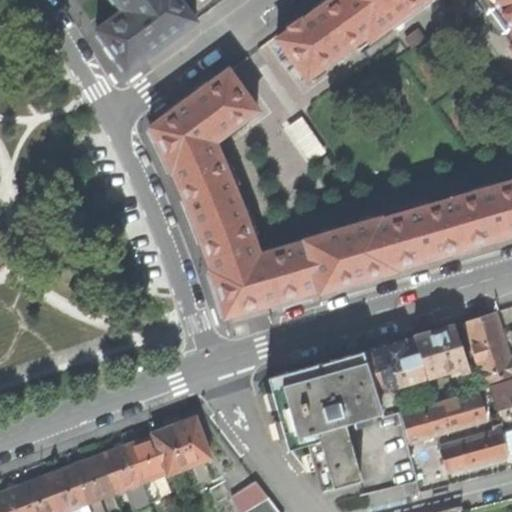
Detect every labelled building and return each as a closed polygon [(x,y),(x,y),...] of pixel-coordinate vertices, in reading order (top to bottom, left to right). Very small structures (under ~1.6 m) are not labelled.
[(126,72),(195,22),(179,0),(114,0),(122,10),(95,30),(111,51),(126,72)] [(511,0),(329,0),(301,21),(300,19),(294,23),(287,28),(289,30),(277,39),(307,80),(355,44),(359,49),(426,0),(493,0),(511,25),(511,47),(511,48),(511,0)] [(511,181),(379,220),(378,219),(302,242),(303,243),(256,256),(249,235),(240,209),(214,142),(258,111),(228,71),(151,127),(162,151),(172,172),(182,196),(193,221),(200,243),(210,270),(225,317),(284,300),(358,279),(444,254),(511,234),(511,181)] [(464,322),(484,384),(511,375),(511,358),(511,359),(496,312),(484,316),(464,322)] [(415,336),(421,355),(427,377),(450,371),(459,368),(461,373),(469,371),(454,325),(433,331),(415,336)] [(415,336),(403,340),(409,358),(421,355),(415,336)] [(392,343),(361,352),(374,393),(427,377),(421,355),(409,358),(403,340),(392,343)] [(327,491),(362,481),(345,425),(381,414),(374,393),(361,352),(322,363),(274,377),(279,394),(273,395),(285,433),(290,432),(295,448),(311,445),(319,475),(322,474),(327,491)] [(497,409),(511,405),(511,378),(490,385),(497,409)] [(424,438),(486,420),(484,410),(490,407),(487,397),(481,399),(479,392),(401,414),(409,443),(424,438)] [(189,466),(209,459),(194,418),(184,422),(173,426),(189,466)] [(508,455),(499,424),(492,425),(494,432),(439,447),(446,473),(481,463),(508,455)] [(153,433),(154,436),(168,472),(168,474),(189,466),(173,426),(163,430),(153,433)] [(127,446),(141,482),(149,503),(160,498),(153,478),(168,472),(154,436),(140,441),(127,446)] [(114,492),(141,482),(127,446),(113,451),(100,456),(114,492)] [(85,462),(73,466),(87,502),(114,492),(100,456),(85,462)] [(61,511),(87,502),(73,466),(58,472),(46,476),(59,511),(61,511)] [(31,482),(19,486),(28,511),(59,511),(46,476),(31,482)] [(277,511),(254,481),(231,497),(239,511),(277,511)] [(0,493),(0,511),(28,511),(19,486),(4,492),(0,493)]
